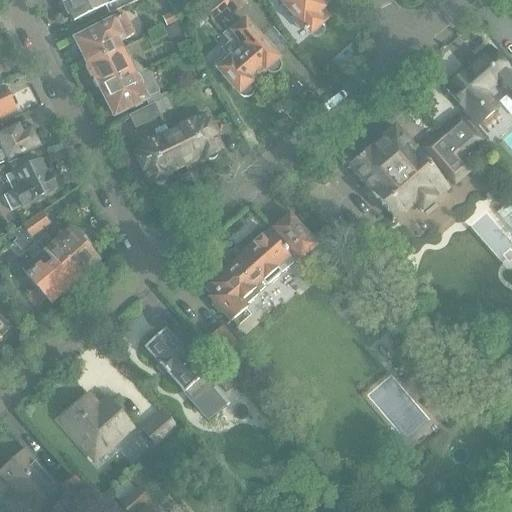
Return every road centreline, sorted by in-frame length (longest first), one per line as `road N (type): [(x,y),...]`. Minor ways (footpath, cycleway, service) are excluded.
road 1 (residential): [(147,270),(403,50)]
road 2 (residential): [(147,270),(13,0)]
road 3 (residential): [(0,396),(147,270)]
